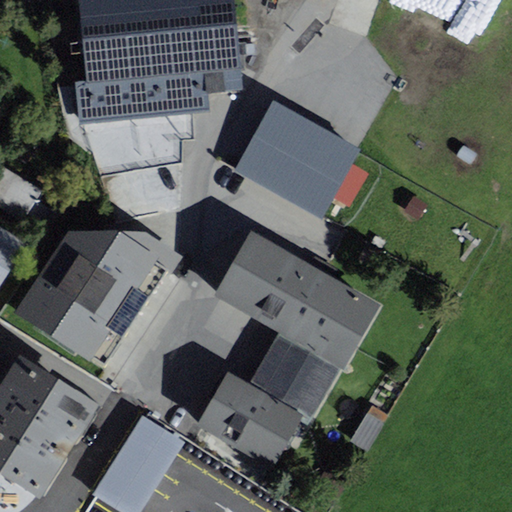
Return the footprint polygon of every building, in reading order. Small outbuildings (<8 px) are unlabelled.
[(232,0),(83,0),(91,78),(76,80),(81,124),(212,111),(210,90),(241,87),(232,0)] [(366,173),(351,165),(359,151),(275,103),(238,168),(322,216),(334,195),(348,204),(366,173)] [(0,226),(0,286),(27,242),(0,226)] [(380,305),(252,230),(214,295),(278,332),(340,368),(343,370),(380,305)] [(17,311),(105,369),(180,255),(145,232),(69,231),(17,311)] [(313,416),(340,368),(278,332),(250,380),(313,416)] [(19,355),(0,384),(0,473),(6,478),(41,499),(100,405),(19,355)] [(304,415),(227,372),(197,426),(273,469),(304,415)] [(355,437),(370,445),(389,412),(374,404),(355,437)] [(153,437),(128,422),(97,472),(122,488),(153,437)]
